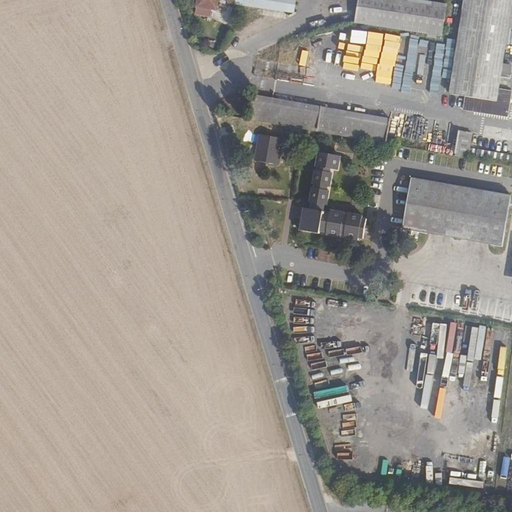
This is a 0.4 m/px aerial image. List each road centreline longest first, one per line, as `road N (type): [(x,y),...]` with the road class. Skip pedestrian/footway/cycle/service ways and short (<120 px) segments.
road 1 (tertiary): [(168,0),(321,511)]
road 2 (unknown): [(256,272),(291,267),(351,280),(418,271),(511,294)]
